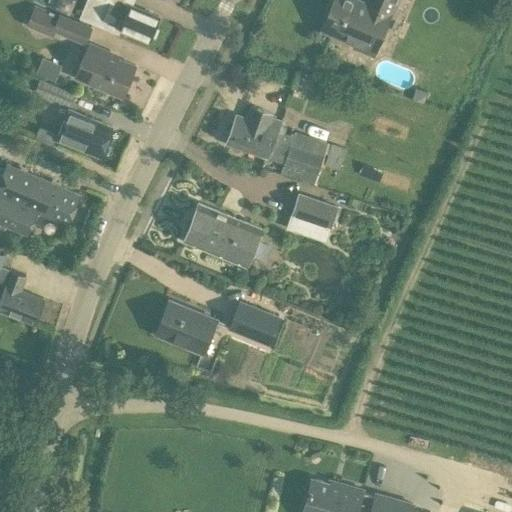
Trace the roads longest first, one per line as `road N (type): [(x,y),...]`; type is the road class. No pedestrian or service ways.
road 1 (residential): [(40,511),(63,362),(126,198),(225,0)]
road 2 (unknown): [(457,511),(446,473),(431,462),(192,407),(56,401)]
